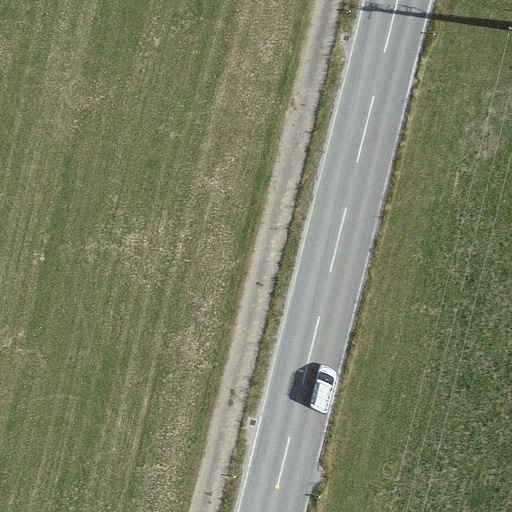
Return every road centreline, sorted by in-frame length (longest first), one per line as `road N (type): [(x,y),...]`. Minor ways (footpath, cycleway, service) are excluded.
road 1 (primary): [(395,0),(269,511)]
road 2 (track): [(330,0),(206,511)]
